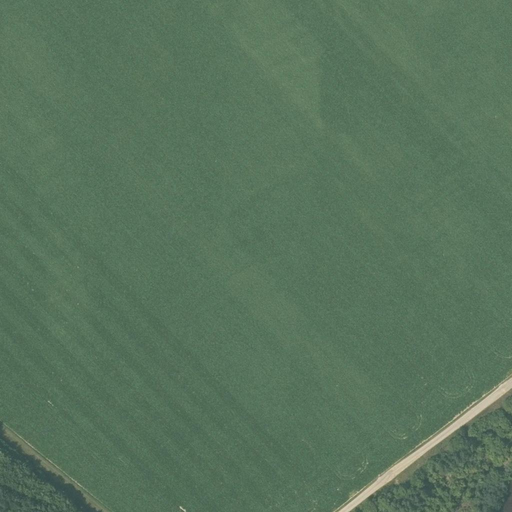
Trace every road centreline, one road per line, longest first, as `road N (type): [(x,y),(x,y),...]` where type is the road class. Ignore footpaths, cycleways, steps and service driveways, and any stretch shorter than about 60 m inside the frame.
road 1 (track): [(511,394),(358,511)]
road 2 (track): [(0,434),(93,511)]
